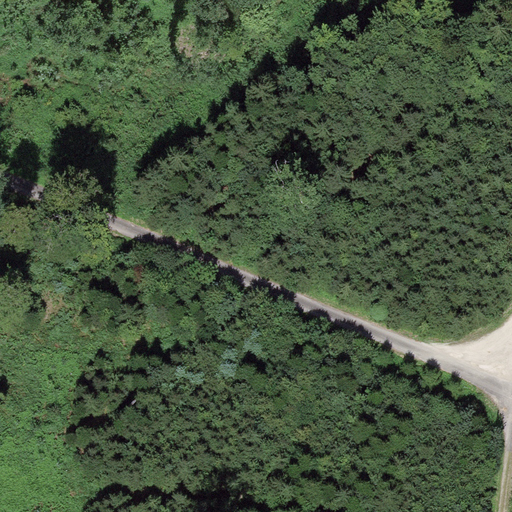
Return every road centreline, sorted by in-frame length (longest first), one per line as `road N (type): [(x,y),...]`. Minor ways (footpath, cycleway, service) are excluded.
road 1 (track): [(511,391),(0,173)]
road 2 (track): [(498,511),(511,384)]
